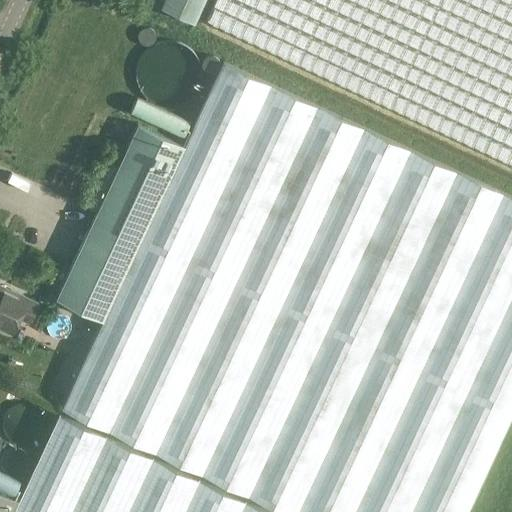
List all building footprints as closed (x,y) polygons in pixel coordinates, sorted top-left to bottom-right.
[(204,0),(164,0),(161,7),(194,22),(204,0)] [(511,162),(511,0),(214,0),(206,19),(511,162)] [(125,59),(126,51),(125,42),(123,35),(120,29),(115,22),(107,15),(100,11),(94,9),(84,8),(73,9),(67,11),(60,15),(53,21),(48,27),(45,34),(42,42),(41,50),(42,59),(44,66),(48,73),(53,80),(60,86),(67,90),(73,92),(83,93),(94,92),(100,90),(107,86),(114,80),(119,74),(123,66),(125,59)] [(208,78),(209,72),(208,66),(207,60),(203,53),(200,49),(195,45),(190,42),(184,40),(179,39),(172,40),(165,42),(158,45),(154,48),(150,53),(147,59),(144,66),(144,72),(144,78),(146,83),(148,89),(152,94),(157,99),(162,101),(168,104),(174,105),(180,105),(188,103),(194,100),(200,95),(204,89),(207,84),(208,78)] [(184,144),(102,320),(61,407),(290,511),(462,511),(511,405),(511,193),(223,60),(184,144)] [(187,134),(193,116),(137,96),(130,114),(187,134)] [(102,320),(184,144),(137,122),(117,166),(110,162),(89,207),(97,211),(56,298),(102,320)] [(0,327),(11,332),(19,316),(28,321),(37,302),(10,289),(9,291),(0,286),(0,327)] [(48,426),(48,421),(47,412),(44,407),(41,403),(38,400),(33,398),(28,396),(24,395),(18,396),(14,397),(9,399),(5,402),(1,406),(0,408),(0,433),(0,434),(3,438),(6,441),(11,444),(20,447),(27,446),(32,445),(35,443),(40,440),(44,436),(46,432),(48,426)] [(271,511),(58,413),(18,499),(11,511),(271,511)] [(0,484),(17,492),(22,480),(0,470),(0,484)] [(0,511),(11,511),(18,499),(0,490),(0,511)]
